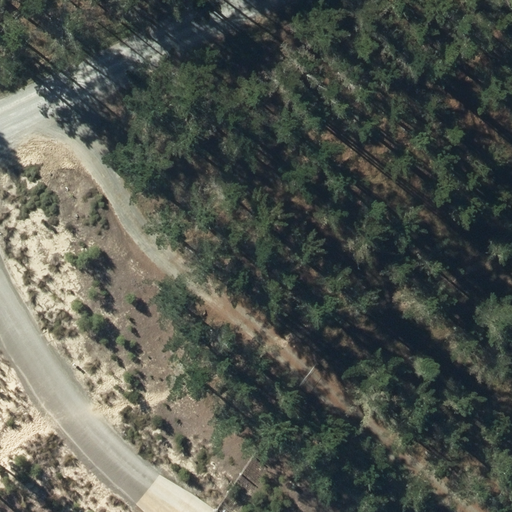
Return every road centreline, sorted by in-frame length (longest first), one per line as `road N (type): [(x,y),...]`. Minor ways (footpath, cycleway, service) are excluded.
road 1 (unclassified): [(188,0),(0,94)]
road 2 (unclassified): [(124,511),(0,382)]
